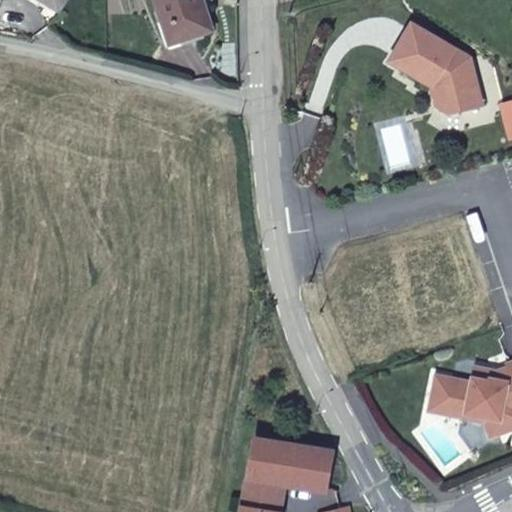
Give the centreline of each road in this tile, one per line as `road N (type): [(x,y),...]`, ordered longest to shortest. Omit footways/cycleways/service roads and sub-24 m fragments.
road 1 (residential): [(279,247),(486,183),(511,267)]
road 2 (unclassified): [(391,511),(296,334),(279,247)]
road 3 (residential): [(0,43),(267,107)]
road 4 (unknown): [(270,151),(305,138),(343,47),(358,38),(395,42)]
road 5 (unclassified): [(279,247),(267,107)]
